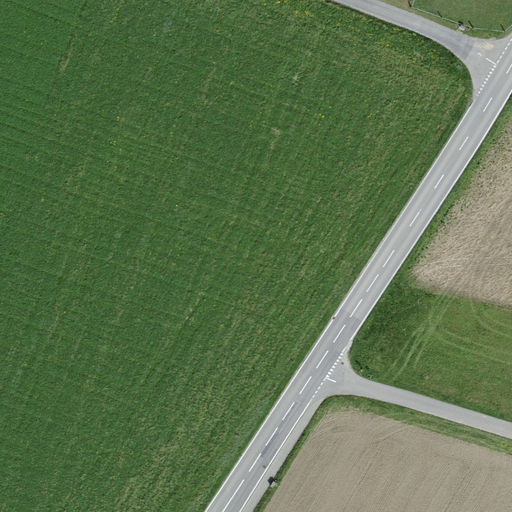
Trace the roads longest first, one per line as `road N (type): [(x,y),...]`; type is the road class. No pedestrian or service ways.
road 1 (tertiary): [(221,511),(508,70)]
road 2 (unclassified): [(508,70),(346,0)]
